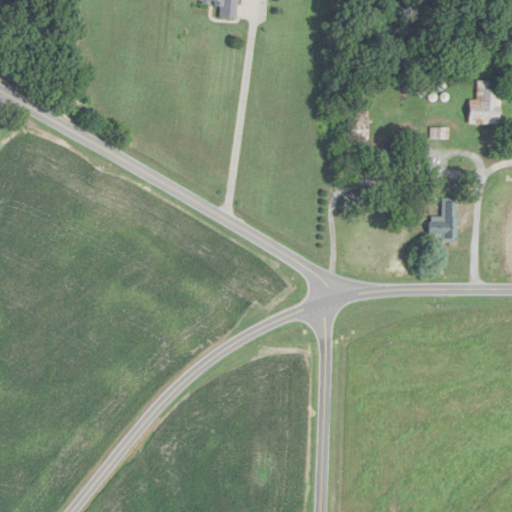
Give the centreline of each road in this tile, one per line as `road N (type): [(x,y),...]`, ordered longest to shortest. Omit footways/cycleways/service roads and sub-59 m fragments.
road 1 (residential): [(70,511),(169,395),(258,329),(347,295),(511,288)]
road 2 (residential): [(328,300),(313,271),(0,89)]
road 3 (residential): [(320,511),(328,300)]
